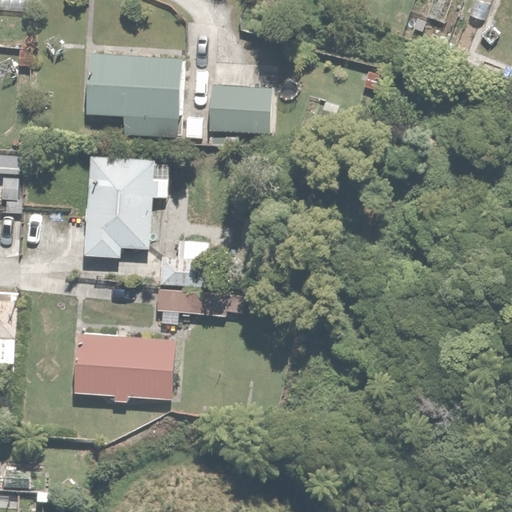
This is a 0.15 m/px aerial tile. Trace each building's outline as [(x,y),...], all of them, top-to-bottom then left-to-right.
[(0,0),(0,9),(34,10),(33,0),(0,0)] [(183,61),(94,58),(92,117),(128,118),(127,137),(181,139),(183,61)] [(269,90),(214,88),(213,129),(274,130),(275,90),(269,90)] [(171,201),(173,161),(94,157),(89,259),(122,261),(123,249),(154,251),(157,200),(171,201)] [(219,291),(223,239),(179,236),(177,257),(165,256),(162,287),(219,291)] [(19,301),(0,299),(0,368),(16,369),(19,301)] [(182,342),(82,337),(79,397),(179,401),(182,342)]
